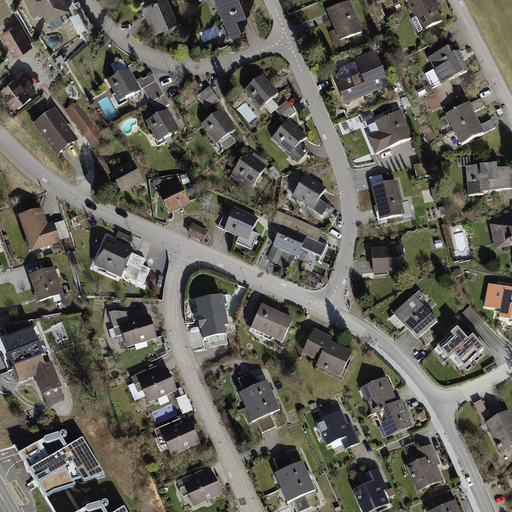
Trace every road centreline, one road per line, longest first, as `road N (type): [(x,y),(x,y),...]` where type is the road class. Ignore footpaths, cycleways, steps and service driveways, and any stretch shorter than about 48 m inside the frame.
road 1 (residential): [(328,309),(348,246),(345,181),(287,38)]
road 2 (residential): [(187,246),(175,276),(175,325),(252,511)]
road 3 (residential): [(287,38),(213,64),(174,64),(126,43),(89,0)]
road 4 (residential): [(187,246),(55,184),(0,136)]
road 5 (residential): [(328,309),(187,246)]
road 6 (residential): [(439,406),(395,354),(328,309)]
road 7 (residential): [(511,114),(455,0)]
